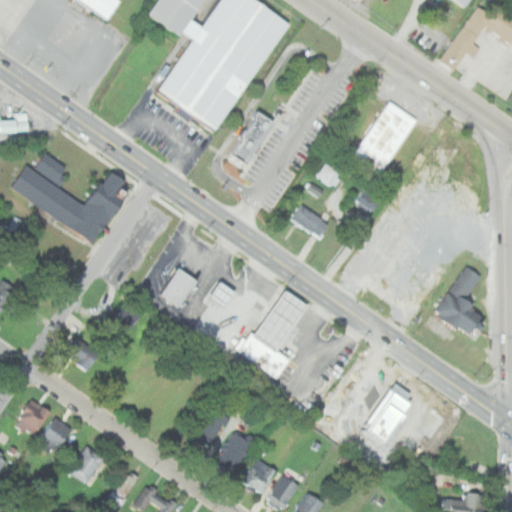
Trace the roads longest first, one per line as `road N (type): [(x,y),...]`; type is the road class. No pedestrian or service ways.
road 1 (trunk): [(501,418),(0,64)]
road 2 (residential): [(238,511),(0,347)]
road 3 (residential): [(0,406),(158,174)]
road 4 (residential): [(501,418),(502,178),(511,163)]
road 5 (tertiary): [(511,134),(318,0)]
